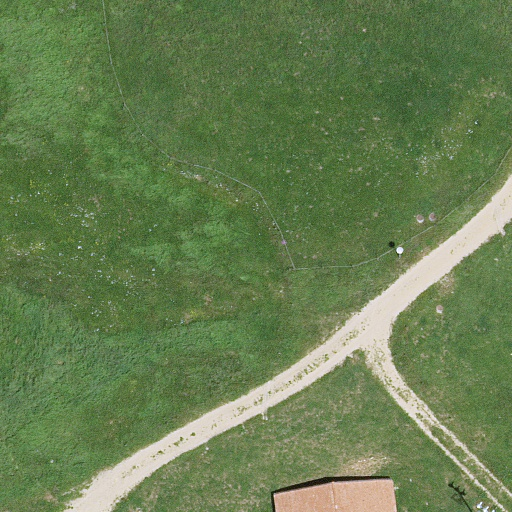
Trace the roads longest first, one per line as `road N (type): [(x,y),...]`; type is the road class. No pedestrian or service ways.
road 1 (track): [(511,492),(377,362),(375,329),(511,199)]
road 2 (track): [(375,329),(290,388),(130,473),(92,511)]
